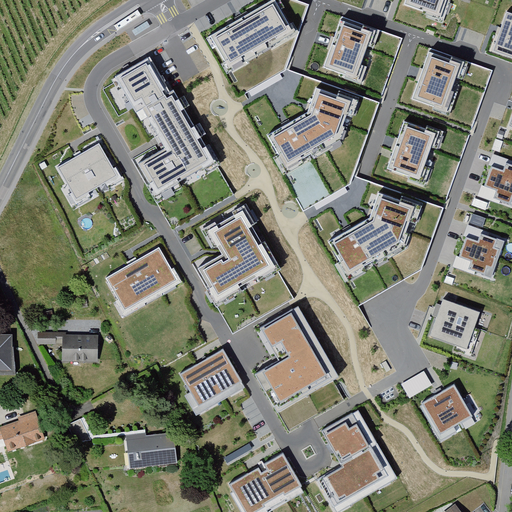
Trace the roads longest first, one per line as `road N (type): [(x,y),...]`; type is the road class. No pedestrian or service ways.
road 1 (residential): [(167,29),(86,87),(88,115),(281,450),(406,364),(395,308),(503,68),(327,0)]
road 2 (unclassified): [(148,0),(59,70),(0,188)]
